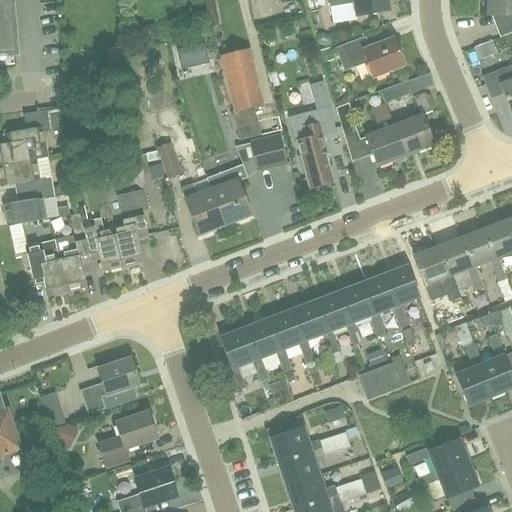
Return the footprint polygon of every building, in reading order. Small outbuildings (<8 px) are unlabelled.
[(0,0),(0,58),(18,57),(12,0),(0,0)] [(203,0),(208,27),(218,26),(213,0),(203,0)] [(329,0),(330,3),(348,0),(353,0),(357,16),(389,11),(386,0),(329,0)] [(511,0),(480,0),(480,5),(483,8),(487,8),(487,16),(511,16),(511,0)] [(403,66),(393,39),(369,48),(364,36),(334,48),(342,67),(364,58),(371,78),(403,66)] [(322,63),(333,60),(329,48),(318,51),(322,63)] [(234,112),(241,141),(261,136),(258,123),(249,125),(246,109),(263,105),(249,51),(223,58),(236,111),(234,112)] [(511,65),(482,77),(490,100),(503,95),(510,115),(511,114),(511,65)] [(323,81),(309,85),(316,111),(330,107),(323,81)] [(408,81),(379,91),(384,104),(413,93),(408,81)] [(115,90),(117,110),(131,109),(131,104),(140,103),(138,88),(115,90)] [(379,132),(366,136),(366,137),(359,140),(356,132),(348,104),(335,109),(350,158),(371,152),(376,165),(405,155),(394,126),(392,126),(389,117),(375,123),(379,132)] [(316,111),(288,118),(295,145),(299,144),(303,160),(300,160),(304,176),(307,175),(311,191),(334,186),(326,156),(329,156),(324,136),(336,132),(330,107),(316,111)] [(422,115),(394,126),(405,155),(433,144),(422,115)] [(6,146),(0,146),(0,167),(37,161),(48,159),(43,129),(4,136),(6,146)] [(280,137),(252,144),(259,171),(287,164),(280,137)] [(167,180),(182,174),(170,143),(155,148),(167,180)] [(54,188),(48,159),(37,161),(0,167),(0,183),(1,187),(24,183),(26,193),(54,188)] [(130,160),(117,163),(116,161),(99,165),(103,182),(121,178),(121,180),(134,177),(130,160)] [(251,215),(238,182),(248,178),(242,165),(206,179),(211,191),(224,226),(251,215)] [(81,168),(71,170),(74,188),(85,186),(81,168)] [(224,226),(211,191),(198,196),(194,184),(181,189),(199,236),(224,226)] [(74,185),(54,188),(26,193),(28,203),(18,204),(4,207),(7,226),(8,227),(16,226),(47,220),(47,219),(44,200),(55,198),(76,194),(74,187),(74,185)] [(125,227),(115,229),(124,268),(143,264),(137,240),(148,237),(142,211),(148,209),(143,191),(115,197),(120,215),(122,215),(125,227)] [(69,216),(74,238),(56,243),(67,293),(86,289),(83,275),(93,273),(88,251),(82,224),(79,214),(69,216)] [(511,228),(509,219),(485,228),(496,259),(498,259),(511,253),(511,228)] [(93,222),(82,224),(88,251),(98,249),(103,273),(124,268),(115,229),(96,233),(93,222)] [(496,259),(485,228),(461,237),(473,268),(475,267),(489,262),(498,283),(506,279),(498,259),(496,259)] [(461,237),(438,246),(449,277),(451,276),(456,275),(461,290),(473,286),(475,291),(481,289),(484,288),(475,267),(473,268),(461,237)] [(67,293),(56,243),(27,249),(35,286),(44,284),(48,298),(67,293)] [(424,245),(411,250),(413,256),(425,286),(431,301),(447,295),(450,302),(460,299),(457,291),(451,276),(449,277),(438,246),(427,251),(424,245)] [(407,266),(383,276),(394,305),(391,306),(400,328),(403,326),(408,324),(400,303),(418,296),(407,266)] [(383,276),(360,285),(371,314),(368,316),(376,337),(379,335),(385,333),(377,312),(391,306),(394,305),(383,276)] [(360,285),(336,294),(348,323),(344,325),(352,346),(356,344),(362,342),(353,321),(368,316),(371,314),(360,285)] [(336,294),(313,303),(324,332),(322,333),(330,354),(333,353),(338,351),(339,351),(330,330),(344,325),(348,323),(336,294)] [(313,303),(290,312),(301,341),(298,343),(306,364),(309,362),(314,360),(306,340),(322,333),(324,332),(313,303)] [(445,305),(432,310),(437,322),(450,317),(445,305)] [(290,312),(266,321),(278,351),(274,352),(279,365),(282,373),(286,371),(291,369),(283,348),(298,343),(301,341),(290,312)] [(491,324),(488,314),(480,318),(474,320),(477,329),(491,324)] [(266,321),(243,330),(255,360),(252,361),(264,393),(269,391),(268,389),(269,389),(269,388),(271,388),(270,386),(270,385),(268,379),(268,378),(265,370),(279,365),(274,352),(278,351),(266,321)] [(243,330),(219,339),(231,369),(228,370),(236,391),(245,387),(237,367),(252,361),(255,360),(243,330)] [(491,396),(511,387),(511,380),(502,357),(504,356),(496,334),(486,338),(495,359),(481,365),(479,366),(491,396)] [(473,344),(470,345),(465,347),(473,368),(455,376),(467,405),(491,396),(479,366),(481,365),(473,344)] [(102,383),(79,391),(88,415),(110,408),(106,397),(138,385),(129,359),(98,370),(102,383)] [(400,385),(392,363),(358,376),(367,398),(400,385)] [(38,399),(43,412),(49,430),(66,424),(59,406),(54,393),(38,399)] [(0,398),(0,464),(2,464),(0,458),(22,451),(8,410),(4,411),(0,398)] [(120,438),(98,445),(106,469),(128,461),(125,450),(157,439),(148,412),(115,423),(120,438)] [(282,434),(270,438),(279,462),(310,452),(321,448),(347,439),(345,433),(343,433),(308,445),(302,428),(301,428),(282,434)] [(437,470),(466,459),(457,437),(428,449),(428,447),(406,456),(409,465),(431,456),(437,470)] [(350,448),(347,439),(321,448),(323,457),(350,448)] [(313,463),(310,452),(279,462),(286,486),(318,475),(313,463)] [(446,494),(475,482),(466,459),(437,470),(415,479),(419,488),(441,479),(446,494)] [(137,497),(117,503),(120,511),(144,511),(144,508),(176,497),(167,470),(131,482),(137,497)] [(318,475),(286,486),(294,509),(363,486),(360,479),(334,488),(333,486),(322,490),(318,475)] [(294,509),(295,511),(329,511),(328,506),(366,495),(363,486),(294,509)]
